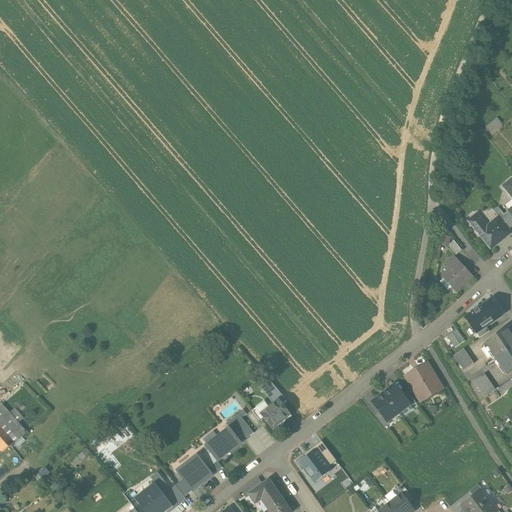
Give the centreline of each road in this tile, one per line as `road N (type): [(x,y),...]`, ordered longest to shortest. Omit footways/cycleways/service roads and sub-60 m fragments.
road 1 (track): [(487,0),(430,169),(411,324),(420,342)]
road 2 (residential): [(273,454),(493,275)]
